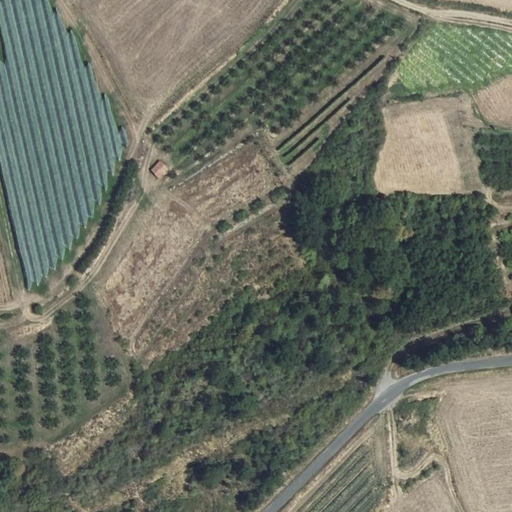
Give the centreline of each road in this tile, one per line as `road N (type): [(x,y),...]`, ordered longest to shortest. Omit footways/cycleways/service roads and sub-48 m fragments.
road 1 (track): [(54,0),(136,137),(52,284),(24,299)]
road 2 (tertiary): [(511,362),(438,370),(389,393),(268,511)]
